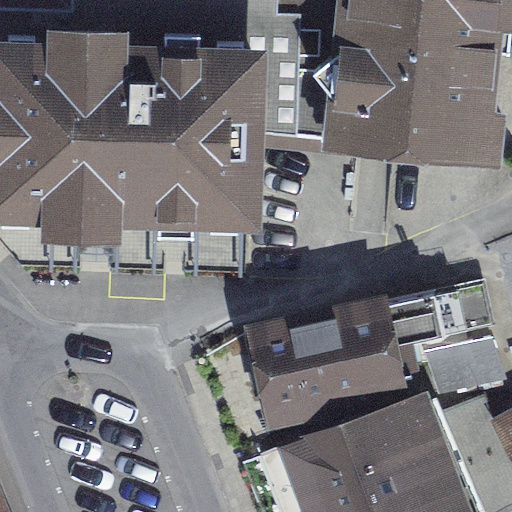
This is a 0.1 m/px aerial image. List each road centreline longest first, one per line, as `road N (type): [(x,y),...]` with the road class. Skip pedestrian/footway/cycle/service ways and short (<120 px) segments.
road 1 (residential): [(150,362),(185,328),(369,276),(511,218)]
road 2 (residential): [(8,340),(2,381),(44,511)]
road 3 (residential): [(212,511),(150,362)]
road 4 (residential): [(150,362),(82,335),(8,340)]
